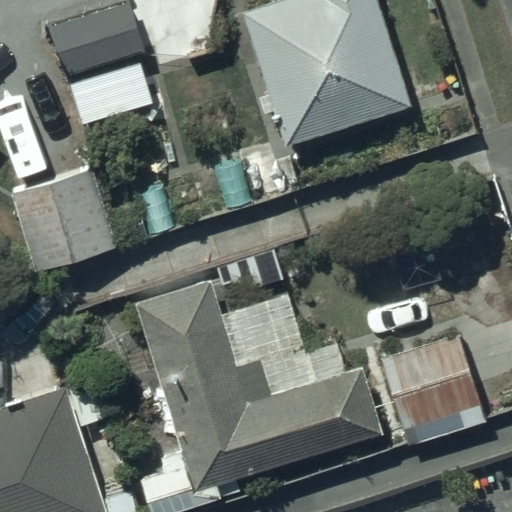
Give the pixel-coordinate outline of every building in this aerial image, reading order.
[(127,0),(110,0),(43,21),(59,71),(141,46),(127,0)] [(248,0),(236,4),(262,83),(250,87),(257,109),(269,105),(280,139),(404,99),(372,0),(248,0)] [(88,161),(5,185),(29,267),(112,243),(88,161)] [(204,270),(129,292),(174,442),(154,448),(158,460),(129,469),(142,511),(149,511),(236,486),(232,471),(378,427),(356,355),(310,369),(284,283),(214,304),(204,270)] [(450,324),(372,351),(403,440),(481,414),(450,324)] [(97,366),(64,377),(77,419),(82,418),(90,442),(118,433),(97,366)] [(61,379),(0,399),(0,511),(136,511),(128,486),(99,495),(61,379)]
